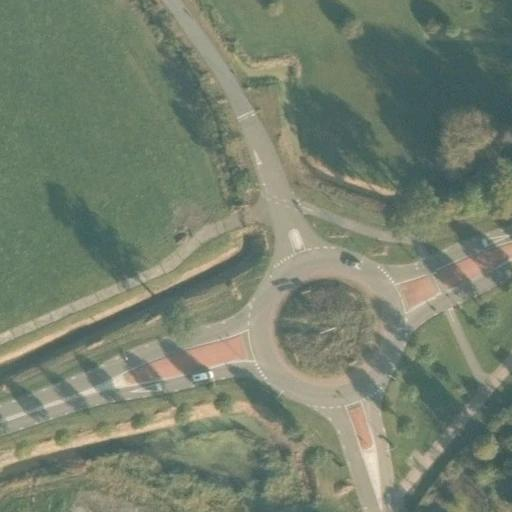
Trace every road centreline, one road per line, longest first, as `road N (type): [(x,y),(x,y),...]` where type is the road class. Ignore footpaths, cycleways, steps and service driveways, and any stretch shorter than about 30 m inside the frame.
road 1 (tertiary): [(303,264),(225,78),(169,0)]
road 2 (primary): [(260,314),(41,405)]
road 3 (primary): [(41,405),(273,368)]
road 4 (primary): [(511,235),(378,283)]
road 5 (primary): [(394,327),(511,268)]
road 6 (tertiary): [(381,511),(350,390)]
